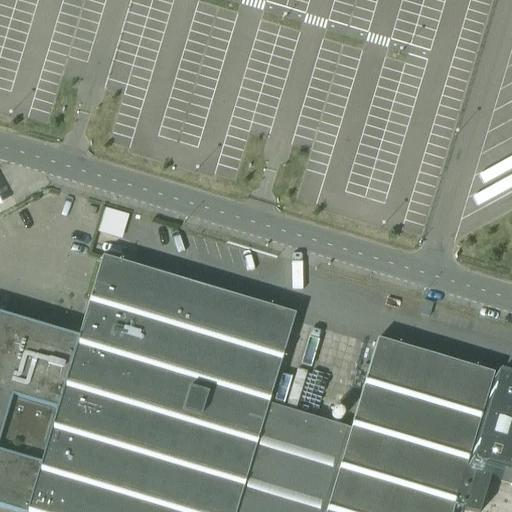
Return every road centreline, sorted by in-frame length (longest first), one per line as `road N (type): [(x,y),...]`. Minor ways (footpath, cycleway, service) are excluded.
road 1 (unknown): [(286,282),(511,344)]
road 2 (unknown): [(286,282),(130,242)]
